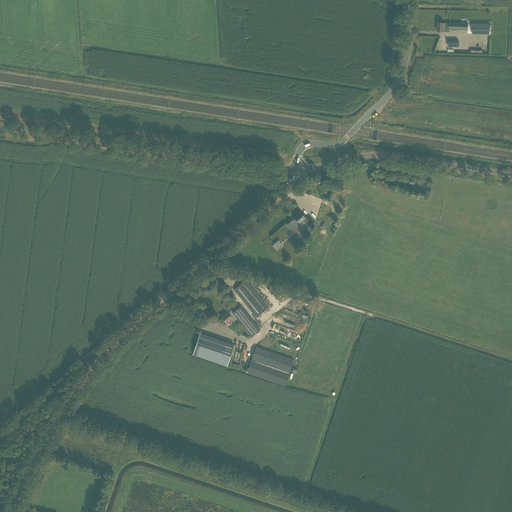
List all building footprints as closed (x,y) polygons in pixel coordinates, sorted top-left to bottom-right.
[(438,23),(437,32),(442,32),(444,32),(449,32),(449,29),(462,30),(467,30),(468,30),(468,24),(443,23),(438,23)] [(473,34),(489,34),(489,33),(492,33),(492,27),(489,27),(489,24),(473,24),(473,34)] [(448,41),(448,47),(452,47),(452,53),(458,53),(458,47),(458,41),(448,41)] [(305,218),(300,213),(294,218),(295,219),(293,221),(293,220),(287,225),(299,239),(305,234),(298,225),(305,218)] [(271,246),(276,251),(283,245),(278,240),(271,246)] [(234,290),(257,317),(268,308),(245,280),(234,290)] [(236,320),(250,338),(260,329),(241,306),(233,313),(231,310),(228,313),(221,318),(226,324),(231,319),(233,323),(236,320)] [(192,355),(227,367),(234,345),(200,333),(192,355)] [(236,341),(230,364),(239,366),(245,343),(236,341)] [(247,373),(285,386),(294,359),(256,346),(247,373)]
